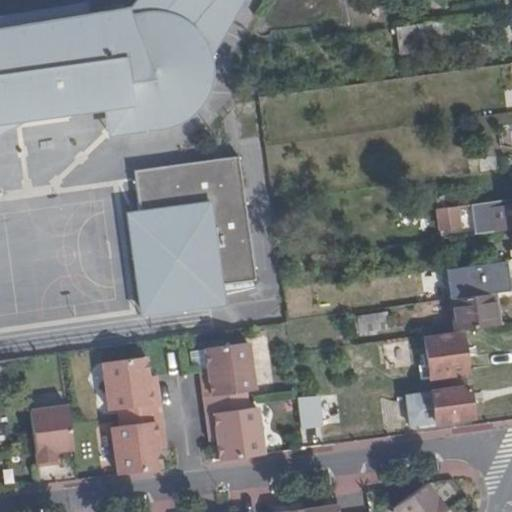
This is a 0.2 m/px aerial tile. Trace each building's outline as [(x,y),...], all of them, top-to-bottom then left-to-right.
[(0,110),(107,95),(130,93),(134,126),(163,122),(171,120),(178,118),(183,115),(189,112),(194,108),(198,103),(202,98),(205,93),(208,87),(210,81),(212,75),(212,69),(212,61),(211,55),(210,48),(207,42),(204,36),(225,26),(241,0),(142,0),(138,6),(91,15),(90,3),(3,17),(4,29),(0,30),(0,110)] [(416,50),(412,25),(397,27),(400,52),(416,50)] [(134,126),(130,93),(107,95),(108,107),(111,128),(134,126)] [(0,122),(108,107),(107,95),(0,110),(0,122)] [(218,167),(138,177),(142,210),(134,211),(147,313),(224,303),(222,282),(256,278),(239,153),(216,155),(218,167)] [(218,167),(216,155),(136,167),(138,177),(218,167)] [(435,200),(436,210),(451,208),(451,198),(435,200)] [(497,209),(496,207),(495,202),(465,206),(470,236),(490,234),(489,222),(495,221),(494,210),(497,209)] [(511,230),(511,205),(496,207),(497,209),(494,210),(495,221),(489,222),(490,234),(511,230)] [(457,227),(454,207),(451,208),(436,210),(437,230),(457,227)] [(147,313),(134,211),(128,211),(142,314),(147,313)] [(445,249),(447,268),(465,266),(463,246),(445,249)] [(511,277),(511,260),(465,266),(465,272),(507,267),(509,278),(511,277)] [(449,299),(454,331),(496,325),(491,293),(449,299)] [(467,372),(461,333),(425,338),(427,354),(430,377),(467,372)] [(254,391),(250,358),(248,344),(204,350),(206,364),(208,380),(201,381),(204,398),(247,392),(254,391)] [(370,346),(335,350),(335,361),(372,356),(370,346)] [(421,378),(430,377),(427,354),(422,355),(424,367),(419,368),(421,378)] [(148,389),(146,372),(144,359),(100,365),(102,378),(107,412),(116,410),(159,405),(157,388),(148,389)] [(472,416),(467,386),(430,392),(434,422),(472,416)] [(248,399),(247,392),(204,398),(205,405),(248,399)] [(337,394),(297,395),(299,436),(320,435),(320,423),(338,422),(337,394)] [(205,405),(206,414),(249,408),(248,399),(205,405)] [(382,401),(383,425),(404,425),(403,400),(382,401)] [(116,410),(118,419),(161,412),(159,405),(116,410)] [(72,449),(66,406),(28,412),(35,465),(52,463),(51,451),(72,449)] [(215,430),(219,460),(264,454),(257,407),(249,408),(206,414),(208,431),(215,430)] [(161,412),(118,419),(119,427),(162,421),(161,412)] [(108,428),(115,474),(159,468),(155,439),(164,438),(162,421),(119,427),(108,428)] [(442,511),(446,510),(426,483),(390,507),(393,511),(442,511)] [(305,511),(338,511),(338,503),(305,508),(305,511)]
